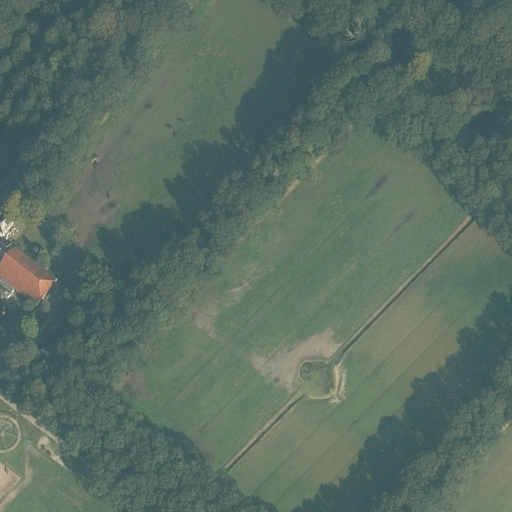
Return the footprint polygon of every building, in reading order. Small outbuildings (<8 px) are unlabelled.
[(0,207),(0,236),(1,238),(15,220),(0,207)] [(0,278),(2,280),(15,290),(37,307),(57,282),(12,246),(7,253),(1,248),(0,249),(0,278)] [(0,299),(5,304),(12,296),(11,295),(15,290),(2,280),(0,282),(0,299)] [(84,325),(90,331),(102,316),(94,309),(73,292),(65,302),(86,319),(88,320),(84,325)] [(9,340),(16,346),(19,343),(11,337),(9,340)]
